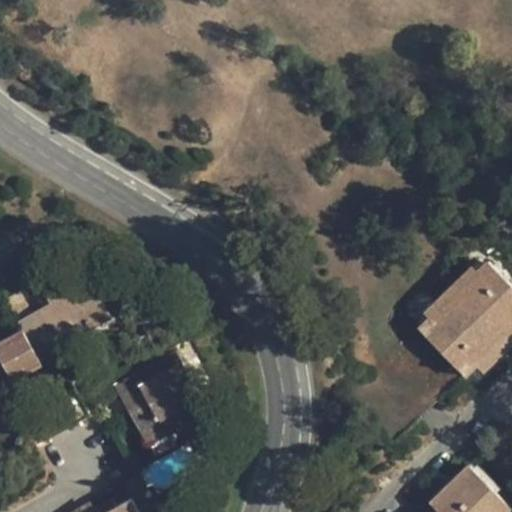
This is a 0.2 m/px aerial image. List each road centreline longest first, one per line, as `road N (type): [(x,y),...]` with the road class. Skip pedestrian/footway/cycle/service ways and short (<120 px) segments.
road 1 (residential): [(0,112),(87,180),(215,257),(263,304),(288,362),(294,423),(272,511)]
road 2 (residential): [(374,511),(511,382)]
